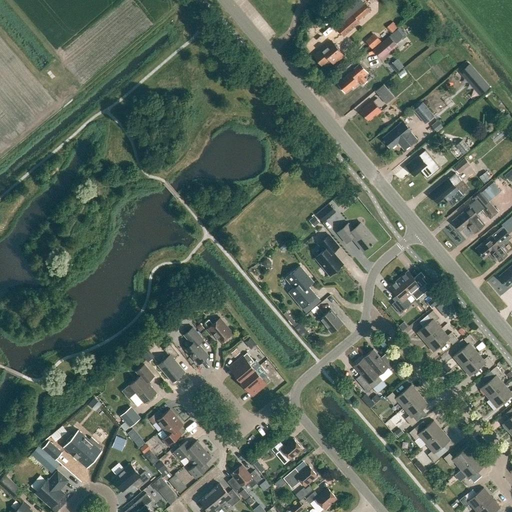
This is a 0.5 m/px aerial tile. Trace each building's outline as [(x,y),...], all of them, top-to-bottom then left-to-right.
[(368,10),(360,0),(355,0),(340,14),(346,21),(337,28),(344,35),(359,22),(357,19),(368,10)] [(395,22),(388,28),(393,33),(399,27),(395,22)] [(390,36),(374,50),(383,59),(398,46),(390,36)] [(314,56),(322,66),(329,59),(334,65),(344,56),(331,41),(314,56)] [(464,78),(474,69),(469,63),(459,72),(464,78)] [(360,65),(337,84),(345,93),(353,87),(354,88),(359,84),(358,83),(360,81),(363,85),(367,82),(364,78),(368,74),(360,65)] [(490,87),(483,79),(473,88),(480,95),(490,87)] [(395,97),(384,85),(375,92),(386,105),(395,97)] [(360,111),(368,120),(375,115),(377,116),(382,111),(373,100),(360,111)] [(414,110),(425,124),(434,116),(423,103),(414,110)] [(438,120),(431,126),(437,132),(443,127),(438,120)] [(399,142),(405,150),(417,139),(411,132),(411,131),(404,122),(384,139),(392,148),(399,142)] [(456,145),(464,155),(470,149),(462,140),(456,145)] [(133,155),(133,145),(123,145),(123,155),(133,155)] [(469,152),(452,166),(459,173),(470,164),(468,163),(474,158),(469,152)] [(406,166),(414,176),(422,170),(423,171),(428,166),(419,155),(406,166)] [(449,178),(430,193),(438,203),(445,197),(446,198),(458,188),(455,186),(462,180),(456,173),(449,179),(449,178)] [(291,189),(307,210),(318,202),(303,181),(291,189)] [(481,192),(473,198),(490,219),(498,212),(489,201),(481,192)] [(283,232),(305,211),(295,200),(273,221),(283,232)] [(470,206),(453,221),(460,230),(467,225),(473,233),(484,224),(478,217),(479,217),(470,206)] [(310,219),(316,226),(321,221),(316,215),(310,219)] [(337,232),(346,243),(352,238),(364,251),(376,241),(361,223),(353,229),(348,223),(337,232)] [(492,236),(477,248),(484,258),(488,255),(493,260),(496,257),(499,262),(508,254),(501,246),(511,237),(509,234),(502,226),(492,235),(492,236)] [(318,244),(324,250),(315,257),(330,275),(342,264),(332,252),(339,247),(329,235),(318,244)] [(286,279),(286,278),(294,288),(288,292),(302,309),(317,296),(317,295),(316,296),(308,286),(314,282),(300,265),(285,278),(286,279)] [(511,265),(499,276),(507,286),(511,281),(511,265)] [(408,271),(399,279),(412,294),(417,290),(421,295),(430,288),(422,278),(417,282),(408,271)] [(399,279),(390,286),(399,297),(391,304),(399,314),(411,304),(407,298),(412,294),(399,279)] [(201,297),(210,300),(211,294),(203,292),(201,297)] [(315,311),(321,318),(320,319),(331,332),(342,323),(331,309),(324,315),(319,308),(315,311)] [(417,332),(425,342),(441,328),(435,321),(439,318),(433,310),(428,315),(432,319),(417,332)] [(178,314),(171,320),(176,326),(185,318),(180,312),(178,314)] [(209,319),(205,323),(221,342),(233,333),(220,318),(213,324),(209,319)] [(193,327),(184,335),(192,344),(185,349),(198,364),(208,355),(198,343),(203,339),(193,327)] [(425,342),(433,352),(448,339),(452,344),(458,339),(451,332),(447,336),(441,328),(425,342)] [(453,356),(461,366),(477,352),(471,345),(475,342),(469,334),(464,339),(468,344),(453,356)] [(250,337),(245,341),(252,348),(256,344),(250,337)] [(179,355),(170,343),(164,349),(169,355),(158,364),(173,381),(184,372),(174,360),(179,355)] [(232,352),(236,356),(241,352),(237,348),(232,352)] [(363,357),(382,379),(379,375),(388,367),(389,369),(395,364),(387,355),(382,359),(373,349),(363,357)] [(461,366),(470,376),(484,363),(489,368),(494,364),(488,356),(483,360),(477,352),(461,366)] [(241,365),(233,372),(241,381),(260,365),(256,360),(254,361),(247,353),(237,360),(241,365)] [(357,380),(367,392),(373,388),(382,379),(363,357),(353,366),(362,376),(357,380)] [(190,365),(198,375),(202,372),(193,362),(190,365)] [(129,385),(122,391),(128,398),(135,392),(144,402),(156,392),(150,385),(149,380),(154,376),(144,364),(136,371),(140,376),(129,385)] [(260,365),(241,381),(248,390),(257,383),(261,388),(270,380),(266,375),(268,374),(260,365)] [(480,388),(488,398),(504,384),(498,377),(502,374),(496,366),(491,371),(495,376),(480,388)] [(397,400),(403,408),(419,394),(411,384),(396,397),(392,392),(387,397),(393,404),(397,400)] [(488,398),(497,408),(511,395),(511,390),(510,392),(504,384),(488,398)] [(362,398),(370,407),(374,404),(366,394),(362,398)] [(376,394),(371,398),(374,402),(379,398),(376,394)] [(405,418),(412,426),(417,421),(413,416),(428,404),(419,394),(403,408),(409,415),(405,418)] [(89,403),(97,410),(103,403),(95,396),(89,403)] [(132,406),(121,415),(131,427),(142,417),(132,406)] [(159,410),(149,418),(153,423),(156,421),(162,429),(177,417),(170,409),(163,415),(159,410)] [(76,415),(65,424),(72,432),(83,423),(76,415)] [(511,415),(502,424),(510,434),(511,432),(511,415)] [(162,429),(157,433),(168,446),(182,434),(178,429),(184,425),(177,417),(162,429)] [(420,436),(426,444),(442,430),(433,420),(419,433),(415,428),(409,432),(415,440),(420,436)] [(131,438),(137,433),(133,427),(127,433),(131,438)] [(89,439),(78,430),(63,446),(87,468),(104,448),(91,437),(89,439)] [(428,454),(434,462),(439,457),(435,452),(450,440),(442,430),(426,444),(432,451),(428,454)] [(116,436),(114,442),(123,445),(126,440),(116,436)] [(280,441),(271,449),(275,454),(281,449),(290,459),(302,449),(293,438),(284,446),(280,441)] [(185,456),(190,461),(204,449),(197,440),(190,445),(186,441),(173,452),(180,460),(185,456)] [(62,452),(51,443),(45,451),(56,460),(62,452)] [(151,449),(146,444),(140,449),(144,455),(151,449)] [(454,462),(460,469),(476,455),(468,445),(453,458),(449,453),(444,458),(450,465),(454,462)] [(32,454),(39,460),(46,453),(39,446),(32,454)] [(189,470),(195,478),(209,467),(205,462),(211,457),(204,449),(190,461),(194,466),(189,470)] [(155,461),(161,456),(157,451),(150,456),(155,461)] [(462,480),(468,487),(474,483),(470,478),(485,465),(476,455),(460,469),(466,476),(462,480)] [(59,464),(53,459),(46,466),(52,472),(59,464)] [(169,468),(162,460),(160,461),(159,460),(155,463),(156,464),(156,465),(162,473),(169,468)] [(150,477),(145,471),(140,475),(130,463),(112,479),(122,491),(133,482),(138,487),(150,477)] [(247,482),(251,487),(257,483),(262,479),(254,470),(250,474),(242,465),(231,473),(233,476),(227,481),(235,491),(247,482)] [(308,465),(299,473),(295,468),(283,478),(292,488),(300,481),(305,486),(317,475),(308,465)] [(163,473),(169,480),(175,475),(169,468),(163,473)] [(58,488),(61,485),(63,486),(68,480),(57,470),(49,480),(48,479),(35,493),(52,507),(64,493),(58,488)] [(5,474),(0,479),(0,485),(15,499),(23,490),(5,474)] [(160,489),(172,503),(178,497),(161,477),(158,479),(151,485),(155,489),(160,489)] [(182,482),(176,487),(180,492),(186,487),(182,482)] [(210,491),(221,505),(227,500),(232,506),(240,499),(232,489),(228,493),(219,483),(210,491)] [(465,495),(459,500),(465,507),(470,504),(476,511),(492,497),(484,487),(469,500),(465,495)] [(244,488),(239,492),(246,500),(250,496),(244,488)] [(315,498),(324,509),(337,498),(328,488),(318,496),(314,491),(306,499),(310,503),(315,498)] [(204,511),(216,511),(215,510),(221,505),(210,491),(200,500),(208,510),(204,511)] [(146,493),(124,511),(151,511),(146,505),(152,500),(146,493)] [(250,496),(246,500),(249,505),(254,501),(250,496)] [(492,497),(476,511),(494,511),(500,507),(492,497)] [(301,501),(292,509),(294,511),(300,511),(306,507),(301,501)] [(30,507),(24,502),(14,511),(32,511),(29,509),(30,507)]
